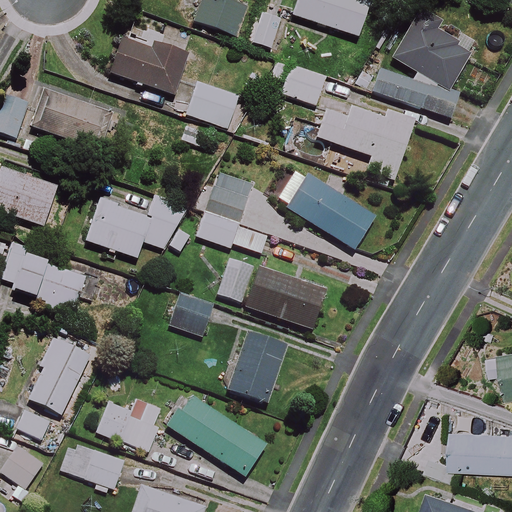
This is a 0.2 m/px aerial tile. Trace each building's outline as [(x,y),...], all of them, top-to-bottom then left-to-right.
[(247,13),(209,0),(202,0),(194,25),(237,40),(247,13)] [(371,2),(365,0),(299,0),(293,19),(358,41),(371,2)] [(440,23),(414,12),(389,75),(381,72),(372,94),(446,123),(456,98),(451,96),(467,55),(454,50),(457,43),(436,34),(440,23)] [(280,22),(262,17),(254,47),(271,52),(280,22)] [(152,54),(123,44),(111,78),(174,99),(188,58),(155,47),(152,54)] [(326,80),(291,68),(282,97),(316,109),(326,80)] [(245,103),(197,86),(187,118),(234,134),(245,103)] [(107,116),(51,94),(36,132),(92,154),(107,116)] [(29,109),(6,99),(0,111),(0,136),(13,143),(29,109)] [(383,122),(350,111),(346,122),(325,115),(316,142),(371,160),(366,175),(394,184),(415,123),(386,113),(383,122)] [(203,150),(207,135),(186,129),(182,144),(203,150)] [(56,190),(0,172),(0,217),(43,230),(56,190)] [(372,220),(305,180),(285,213),(352,253),(372,220)] [(245,203),(211,191),(194,239),(228,252),(230,247),(258,257),(265,240),(235,229),(245,203)] [(161,252),(187,213),(154,202),(146,223),(98,205),(84,244),(134,262),(140,245),(161,252)] [(28,250),(13,246),(1,282),(14,287),(12,294),(45,305),(43,309),(72,318),(78,298),(92,303),(98,285),(24,260),(28,250)] [(324,296),(226,262),(213,300),(311,334),(324,296)] [(211,308),(178,298),(168,330),(201,340),(211,308)] [(93,349),(58,332),(40,369),(43,371),(28,403),(59,418),(93,349)] [(286,349),(246,336),(227,395),(267,407),(286,349)] [(265,448),(188,398),(166,430),(243,481),(265,448)] [(163,413),(135,402),(130,415),(107,406),(96,435),(147,455),(163,413)] [(50,421),(25,410),(16,431),(40,442),(50,421)] [(511,438),(453,436),(452,475),(511,476),(511,438)] [(123,464),(70,446),(60,474),(113,492),(123,464)] [(41,467),(17,451),(1,476),(25,492),(41,467)] [(203,511),(204,511),(140,489),(132,511),(203,511)] [(488,511),(431,493),(424,511),(488,511)]
